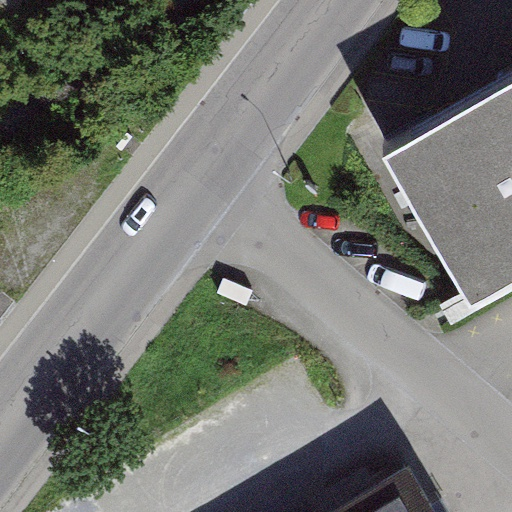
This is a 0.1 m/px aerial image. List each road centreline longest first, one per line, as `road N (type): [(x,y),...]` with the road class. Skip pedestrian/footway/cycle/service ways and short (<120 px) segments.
road 1 (residential): [(194,187),(511,451)]
road 2 (secondary): [(0,432),(194,187)]
road 3 (secondary): [(194,187),(332,0)]
